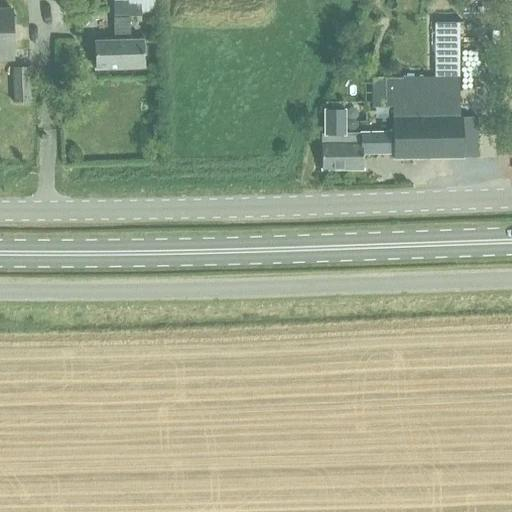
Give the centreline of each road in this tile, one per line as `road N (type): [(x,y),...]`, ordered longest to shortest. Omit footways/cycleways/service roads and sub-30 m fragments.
road 1 (unclassified): [(0,291),(511,280)]
road 2 (tertiary): [(0,211),(511,200)]
road 3 (primary): [(0,251),(511,242)]
